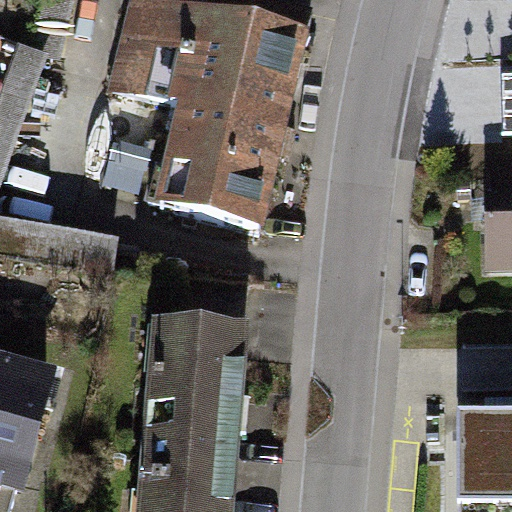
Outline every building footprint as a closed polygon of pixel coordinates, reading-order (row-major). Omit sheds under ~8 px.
[(319,13),(265,0),(209,0),(208,7),(154,0),(131,0),(111,91),(177,107),(155,203),(268,234),(319,13)] [(511,172),(485,173),(484,288),(511,288),(511,172)] [(236,511),(253,322),(155,315),(139,511),(236,511)] [(20,511),(61,370),(0,355),(0,511),(20,511)] [(511,511),(511,412),(458,412),(459,511),(511,511)]
